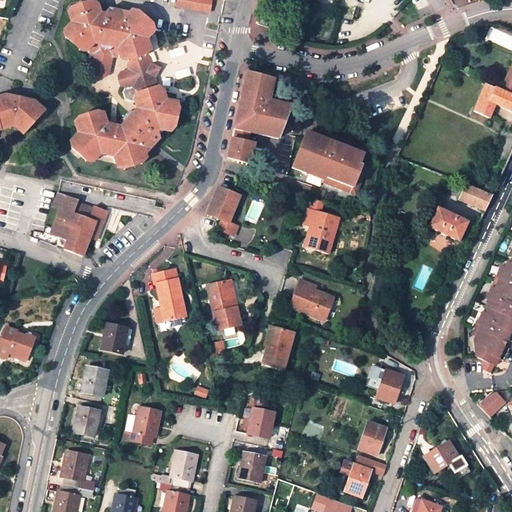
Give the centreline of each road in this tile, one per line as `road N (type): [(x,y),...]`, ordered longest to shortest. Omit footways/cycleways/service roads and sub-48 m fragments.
road 1 (unclassified): [(511,8),(467,16),(360,64),(307,68),(237,46)]
road 2 (unclassified): [(27,511),(48,398),(80,314),(104,281)]
road 3 (unclassified): [(511,171),(430,357)]
road 4 (unclassified): [(179,211),(204,183),(237,46)]
road 5 (unclassified): [(378,511),(430,357)]
road 6 (unclassified): [(430,357),(511,489)]
road 7 (unknown): [(232,67),(199,58),(189,16),(124,0)]
road 8 (residential): [(182,425),(221,433),(207,511)]
